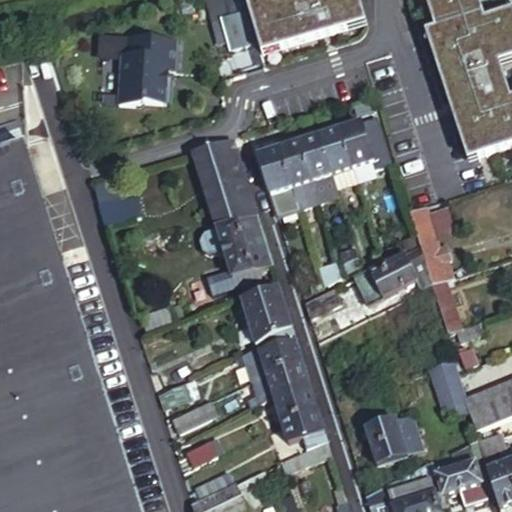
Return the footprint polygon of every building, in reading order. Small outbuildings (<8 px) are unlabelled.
[(234,55),(261,47),(249,8),(247,0),(216,0),(210,2),(217,27),(226,24),(234,55)] [(261,47),(264,54),(283,48),(285,55),(352,35),(350,27),(369,22),(362,0),(274,0),(249,8),(261,47)] [(511,92),(504,69),(502,62),(511,58),(511,17),(491,24),(483,0),(428,0),(430,4),(440,34),(445,50),(435,53),(472,166),(511,152),(511,92)] [(350,27),(352,35),(371,29),(369,22),(350,27)] [(223,46),(231,44),(226,24),(217,27),(223,46)] [(430,37),(435,53),(445,50),(440,34),(430,37)] [(128,58),(122,107),(144,109),(148,106),(169,108),(173,75),(180,75),(183,46),(134,41),(132,59),(128,58)] [(264,54),(266,61),(285,55),(283,48),(264,54)] [(511,58),(502,62),(504,69),(511,66),(511,58)] [(376,115),(373,106),(358,110),(361,121),(376,115)] [(330,118),(319,121),(321,130),(332,126),(330,118)] [(380,124),(345,134),(357,174),(378,168),(380,173),(394,168),(380,124)] [(357,174),(345,134),(325,140),(337,180),(357,174)] [(280,143),(283,154),(303,147),(299,137),(280,143)] [(325,140),(303,147),(323,211),(344,204),(343,200),(337,180),(325,140)] [(267,158),(283,154),(280,143),(257,150),(259,156),(265,154),(267,158)] [(303,147),(283,154),(303,217),(323,211),(303,147)] [(196,161),(212,210),(251,197),(236,149),(196,161)] [(0,511),(144,511),(42,193),(28,151),(0,159),(0,511)] [(265,154),(259,156),(280,224),(303,217),(283,154),(267,158),(265,154)] [(357,174),(363,194),(382,188),(380,173),(378,168),(357,174)] [(343,200),(363,194),(357,174),(337,180),(343,200)] [(212,210),(218,231),(258,219),(251,197),(212,210)] [(125,203),(100,210),(107,230),(132,222),(125,203)] [(428,211),(412,216),(423,253),(439,247),(428,211)] [(258,219),(218,231),(204,236),(200,245),(204,255),(211,259),(225,255),(235,284),(275,272),(258,219)] [(439,247),(423,253),(436,292),(451,287),(456,286),(451,267),(452,266),(448,254),(442,256),(439,247)] [(355,276),(365,271),(359,251),(344,256),(349,273),(354,271),(355,276)] [(436,292),(423,253),(356,285),(369,314),(420,289),(424,298),(436,292)] [(325,271),(330,288),(345,281),(340,266),(325,271)] [(451,287),(436,292),(452,340),(465,333),(451,287)] [(336,294),(307,308),(312,323),(343,308),(336,294)] [(296,336),(282,296),(248,307),(260,348),(296,336)] [(465,333),(452,340),(453,353),(487,337),(482,326),(465,333)] [(296,336),(246,360),(255,386),(270,379),(306,368),(296,336)] [(462,358),(455,360),(458,370),(460,377),(477,372),(472,355),(468,356),(467,351),(460,353),(462,358)] [(312,390),(306,368),(270,379),(255,386),(260,400),(251,405),(255,415),(273,405),(277,404),(276,401),(312,390)] [(469,406),(460,377),(458,370),(424,380),(440,429),(473,419),(469,406)] [(189,388),(161,401),(167,419),(195,406),(189,388)] [(473,419),(477,434),(511,420),(511,399),(511,398),(511,397),(511,388),(469,406),(473,419)] [(321,417),(314,396),(278,407),(285,429),(321,417)] [(207,410),(175,426),(182,440),(214,425),(207,410)] [(321,417),(285,429),(291,448),(304,444),(308,457),(325,450),(322,438),(328,437),(321,417)] [(427,457),(415,420),(370,434),(382,472),(427,457)] [(511,453),(507,439),(482,449),(494,487),(501,511),(511,511),(511,472),(511,470),(504,473),(502,467),(509,464),(511,463),(511,453)] [(213,450),(221,464),(228,460),(220,445),(213,450)] [(481,445),(435,468),(444,499),(446,502),(463,496),(467,511),(492,504),(487,489),(494,487),(482,449),(481,445)] [(308,457),(284,469),(289,484),(335,463),(330,447),(325,450),(308,457)] [(191,461),(199,476),(221,464),(213,450),(191,461)] [(504,473),(511,470),(509,464),(502,467),(504,473)] [(435,468),(369,501),(372,511),(440,511),(438,502),(444,499),(435,468)] [(265,478),(239,491),(248,511),(260,511),(277,504),(265,478)] [(199,495),(204,507),(233,493),(227,482),(199,495)] [(204,507),(196,511),(248,511),(239,491),(233,493),(204,507)] [(351,511),(345,494),(337,497),(341,509),(338,510),(338,511),(351,511)]
